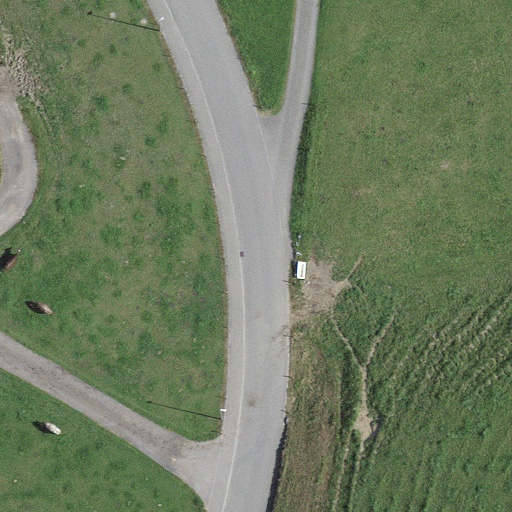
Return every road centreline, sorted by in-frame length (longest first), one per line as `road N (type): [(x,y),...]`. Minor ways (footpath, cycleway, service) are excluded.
road 1 (tertiary): [(246,511),(265,398),(268,298),(232,103),(189,0)]
road 2 (track): [(0,346),(252,492)]
road 3 (track): [(311,0),(287,151),(253,200)]
